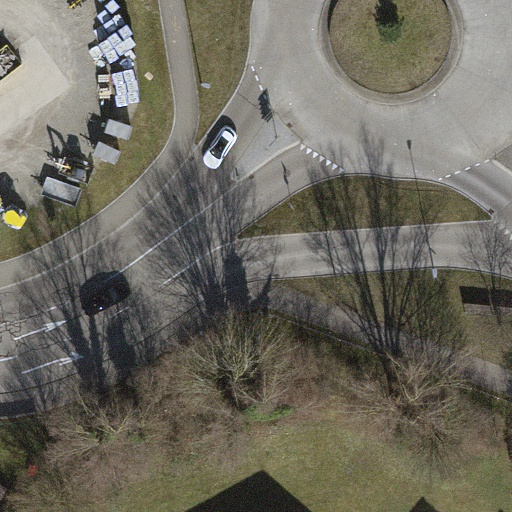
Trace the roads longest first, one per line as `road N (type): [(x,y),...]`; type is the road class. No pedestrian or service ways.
road 1 (secondary): [(0,352),(146,320),(232,280),(310,257),(427,248),(511,255)]
road 2 (secondary): [(318,101),(237,193),(146,275),(0,345)]
road 3 (secondary): [(318,101),(373,135),(413,139),(455,127),(487,104)]
